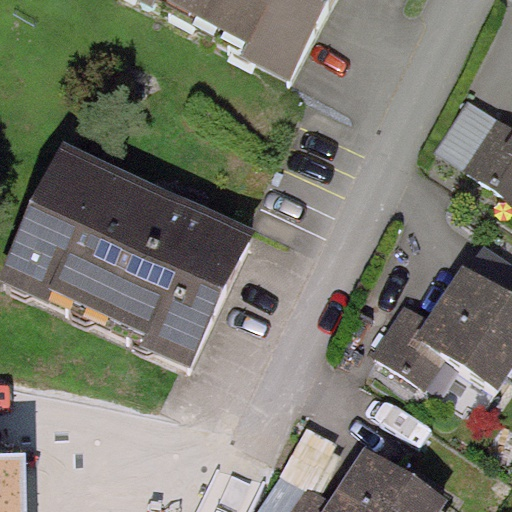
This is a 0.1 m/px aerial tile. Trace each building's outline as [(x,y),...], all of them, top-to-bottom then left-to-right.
[(291,94),(340,0),(116,0),(115,2),(291,94)] [(511,148),(497,138),(469,179),(511,209),(511,208),(511,148)] [(64,165),(0,300),(190,388),(254,253),(64,165)] [(511,370),(511,316),(459,279),(422,332),(406,321),(378,362),(421,392),(448,353),(500,388),(511,370)] [(433,511),(364,463),(329,511),(320,511),(311,505),(306,511),(433,511)] [(0,511),(27,511),(27,479),(0,479),(0,511)]
